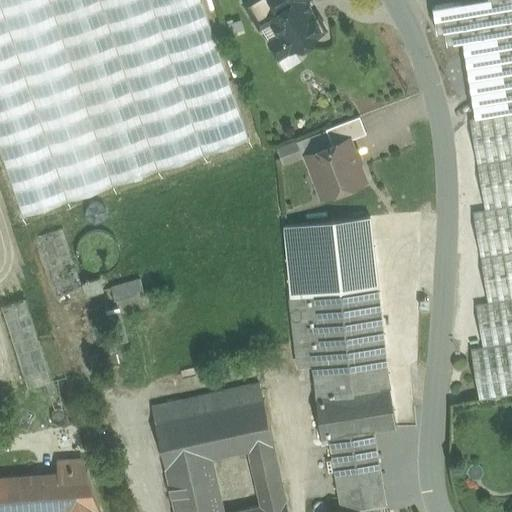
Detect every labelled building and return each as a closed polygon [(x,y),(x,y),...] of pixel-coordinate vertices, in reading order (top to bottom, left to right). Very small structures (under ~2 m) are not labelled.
[(0,0),(0,153),(22,217),(250,139),(202,0),(0,0)] [(285,11),(278,0),(250,0),(245,3),(260,26),(270,20),(285,11)] [(278,0),(285,11),(270,20),(289,51),(296,46),(302,48),(310,43),(311,37),(326,29),(318,16),(314,18),(303,0),(278,0)] [(511,0),(464,0),(433,5),(437,32),(445,31),(447,43),(463,41),(475,118),(511,111),(511,0)] [(511,111),(475,118),(470,119),(485,210),(473,212),(488,302),(488,303),(511,299),(511,111)] [(359,115),(326,128),(332,144),(349,138),(349,139),(366,133),(359,115)] [(332,144),(306,154),(322,196),(365,180),(349,139),(349,138),(332,144)] [(370,216),(284,226),(290,298),(378,288),(370,216)] [(62,228),(38,236),(57,296),(82,288),(62,228)] [(99,278),(89,281),(88,279),(85,280),(86,282),(85,283),(88,295),(104,290),(99,278)] [(140,279),(110,287),(115,300),(144,291),(140,279)] [(378,288),(306,297),(313,363),(316,397),(388,386),(378,288)] [(306,297),(291,298),(298,364),(313,363),(306,297)] [(511,299),(488,303),(488,302),(476,304),(483,347),(471,349),(479,400),(511,394),(511,299)] [(24,300),(1,308),(28,389),(51,382),(24,300)] [(116,305),(105,307),(110,341),(122,339),(116,305)] [(388,386),(316,397),(320,440),(376,432),(395,429),(388,386)] [(180,400),(154,406),(158,424),(184,419),(180,400)] [(184,419),(158,424),(166,465),(213,455),(249,448),(274,442),(266,401),(184,419)] [(376,432),(329,438),(340,511),(358,511),(358,505),(386,501),(376,432)] [(274,442),(249,448),(258,491),(283,485),(274,442)] [(225,511),(213,455),(166,465),(176,511),(288,511),(283,485),(258,491),(261,506),(232,511),(225,511)] [(100,511),(83,458),(57,460),(57,473),(35,475),(36,497),(22,497),(23,511),(100,511)] [(35,475),(21,476),(22,497),(36,497),(35,475)] [(0,476),(0,511),(23,511),(22,497),(21,476),(0,476)]
